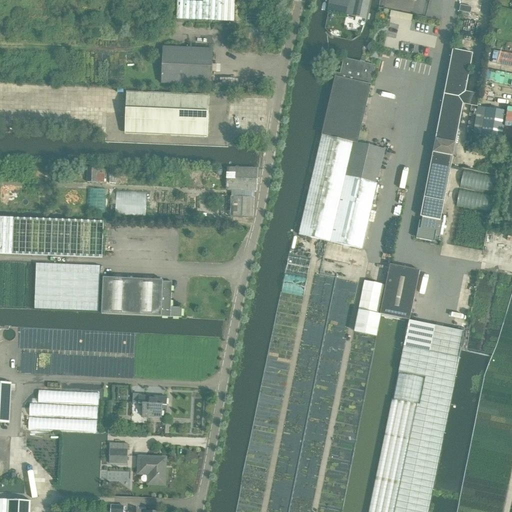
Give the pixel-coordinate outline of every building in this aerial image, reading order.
[(177,1),(176,18),(234,21),(234,0),(202,0),(202,2),(177,1)] [(346,0),(330,0),(328,10),(346,14),(349,0),(346,0)] [(349,0),(346,14),(346,15),(366,19),(369,0),(349,0)] [(471,7),(460,5),(459,11),(470,13),(471,7)] [(496,7),(495,13),(506,16),(507,10),(496,7)] [(495,13),(493,19),(505,21),(506,16),(495,13)] [(493,19),(492,25),(504,27),(505,21),(493,19)] [(492,25),(491,31),(503,33),(504,27),(492,25)] [(491,31),(490,37),(502,39),(503,33),(491,31)] [(490,37),(489,43),(501,45),(502,39),(490,37)] [(489,43),(488,49),(500,51),(501,45),(489,43)] [(162,47),(161,83),(211,85),(213,49),(162,47)] [(435,139),(436,139),(455,143),(463,103),(458,97),(465,92),(473,53),(452,49),(435,139)] [(336,73),(335,77),(321,135),(299,234),(362,249),(385,150),(358,144),(371,85),(370,85),(375,66),(344,58),(340,74),(336,73)] [(127,93),(126,133),(206,137),(208,97),(127,93)] [(486,108),(481,138),(501,141),(506,111),(486,108)] [(433,152),(424,197),(444,201),(453,156),(455,143),(436,139),(433,152)] [(87,182),(104,182),(105,173),(96,173),(96,168),(87,167),(87,182)] [(226,190),(254,191),(256,191),(257,169),(227,168),(226,190)] [(117,191),(116,215),(145,216),(146,192),(117,191)] [(231,196),(230,216),(253,217),(254,197),(231,196)] [(416,238),(434,241),(434,244),(437,245),(438,238),(439,239),(442,221),(422,217),(420,229),(418,229),(416,238)] [(103,222),(0,218),(0,254),(102,259),(103,222)] [(380,313),(381,314),(409,320),(421,270),(391,264),(380,313)] [(103,277),(101,313),(181,317),(182,307),(171,307),(172,282),(163,281),(163,280),(103,277)] [(358,310),(354,332),(376,337),(380,315),(358,310)] [(392,399),(368,511),(427,511),(460,355),(464,332),(409,321),(404,343),(399,369),(393,399),(392,399)] [(0,422),(9,423),(11,383),(0,382),(0,422)] [(167,398),(139,396),(138,404),(142,404),(142,417),(162,418),(162,405),(167,406),(167,398)] [(108,463),(127,464),(127,450),(109,449),(108,463)] [(151,474),(151,483),(163,484),(165,459),(139,457),(138,473),(151,474)] [(7,500),(6,511),(30,511),(31,501),(7,500)]
